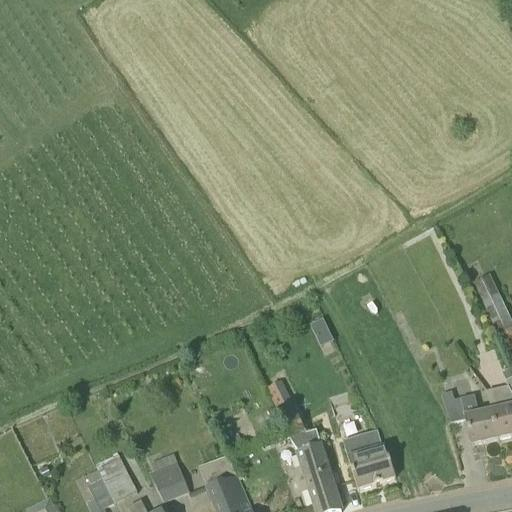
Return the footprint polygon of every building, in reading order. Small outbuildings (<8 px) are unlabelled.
[(511,324),(489,276),(472,285),(499,342),(511,335),(511,324)] [(325,322),(313,327),(321,349),(333,344),(325,322)] [(486,393),(492,413),(498,443),(511,439),(511,378),(504,382),(507,388),(486,393)] [(305,435),(280,383),(265,391),(288,440),(305,435)] [(498,443),(492,413),(479,416),(474,397),(460,401),(459,400),(454,402),(451,393),(441,397),(451,426),(466,423),(472,449),(498,443)] [(340,511),(324,459),(326,459),(322,446),(319,446),(315,432),(305,435),(288,440),(287,440),(296,453),(294,454),(297,466),(303,464),(316,511),(340,511)] [(385,450),(384,450),(379,437),(363,442),(367,455),(348,461),(358,492),(395,480),(385,450)] [(188,495),(172,456),(149,466),(152,473),(147,475),(162,505),(188,495)] [(115,506),(136,495),(117,457),(96,468),(102,481),(115,506)] [(250,511),(237,480),(236,480),(227,458),(198,470),(207,492),(215,511),(250,511)] [(51,478),(47,469),(40,472),(44,481),(51,478)] [(86,489),(93,504),(97,511),(103,511),(104,511),(114,507),(102,482),(101,482),(97,472),(84,479),(88,488),(86,489)] [(52,511),(47,501),(25,511),(52,511)] [(128,510),(129,511),(145,511),(141,503),(128,510)]
